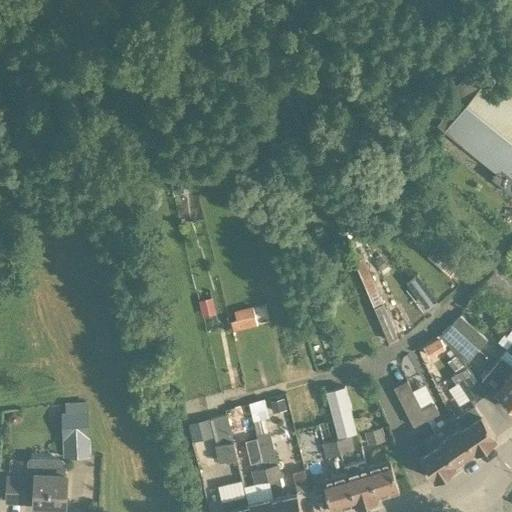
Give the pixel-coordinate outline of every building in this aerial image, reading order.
[(494,78),(507,87),(511,80),(511,67),(506,63),(494,78)] [(511,96),(487,76),(486,77),(479,72),(474,79),(466,72),(439,105),(447,112),(435,126),(442,132),(443,131),(494,173),(491,177),(511,193),(511,96)] [(436,244),(424,256),(444,274),(456,262),(455,261),(436,244)] [(469,246),(455,261),(456,262),(471,276),(485,260),(469,246)] [(389,346),(398,340),(362,254),(352,259),(389,346)] [(382,272),(388,268),(389,268),(382,258),(375,263),(382,272)] [(473,294),(475,295),(484,303),(511,326),(511,287),(492,271),(473,294)] [(211,289),(197,292),(202,318),(217,315),(211,289)] [(484,303),(475,295),(467,304),(477,312),(484,303)] [(229,322),(232,332),(257,325),(252,307),(232,312),(234,321),(229,322)] [(459,315),(450,325),(467,341),(477,350),(478,350),(483,344),(486,340),(459,315)] [(441,333),(466,364),(478,350),(477,350),(467,341),(450,325),(441,333)] [(446,349),(440,339),(424,348),(429,357),(446,349)] [(493,365),(511,380),(511,353),(506,348),(500,357),(493,365)] [(400,358),(416,387),(432,378),(417,349),(400,358)] [(456,384),(459,382),(471,374),(472,374),(467,368),(465,369),(456,356),(451,359),(447,362),(454,372),(456,371),(458,373),(452,377),(456,384)] [(511,380),(493,365),(487,373),(480,381),(495,393),(511,406),(511,380)] [(473,403),(486,396),(471,374),(459,382),(473,403)] [(406,381),(392,388),(412,428),(427,420),(421,409),(412,391),(411,392),(406,381)] [(428,383),(415,388),(422,405),(434,400),(428,383)] [(357,432),(349,385),(329,388),(337,436),(357,432)] [(283,398),(269,401),(272,413),(286,410),(283,398)] [(421,409),(427,420),(432,417),(439,414),(432,403),(421,409)] [(86,404),(69,405),(67,405),(67,414),(62,414),(64,456),(89,456),(88,442),(87,442),(86,404)] [(474,406),(454,419),(453,419),(475,453),(496,439),(474,406)] [(226,414),(208,418),(215,446),(233,442),(226,414)] [(434,433),(433,434),(455,467),(456,466),(454,464),(474,451),(475,453),(453,419),(454,419),(452,416),(438,426),(433,429),(432,430),(434,433)] [(438,426),(432,417),(427,420),(433,429),(438,426)] [(212,437),(208,418),(188,423),(192,441),(212,437)] [(265,467),(268,481),(281,478),(278,464),(276,464),(269,433),(263,434),(259,419),(253,421),(265,467)] [(321,444),(325,458),(340,454),(336,439),(331,420),(317,424),(323,443),(321,444)] [(367,446),(383,441),(379,428),(363,432),(367,446)] [(455,467),(433,434),(412,448),(434,481),(455,467)] [(353,450),(349,435),(336,439),(340,454),(353,450)] [(237,459),(233,442),(215,446),(219,463),(237,459)] [(345,473),(344,473),(354,506),(354,505),(355,508),(378,501),(377,499),(367,468),(367,466),(364,458),(344,464),(347,474),(346,475),(345,473)] [(367,466),(367,468),(377,499),(399,492),(389,459),(367,466)] [(64,475),(64,462),(26,460),(25,475),(8,475),(7,501),(34,502),(34,508),(65,509),(66,475),(64,475)] [(265,467),(250,471),(253,484),(253,485),(267,481),(268,481),(265,467)] [(332,511),(354,506),(344,473),(322,480),(331,511),(332,511)] [(245,496),(248,505),(249,511),(275,511),(272,499),(272,497),(267,481),(253,485),(253,484),(243,486),(245,496)] [(295,494),(272,499),(275,511),(301,511),(297,493),(295,494)] [(249,511),(248,505),(245,496),(221,502),(223,511),(249,511)]
